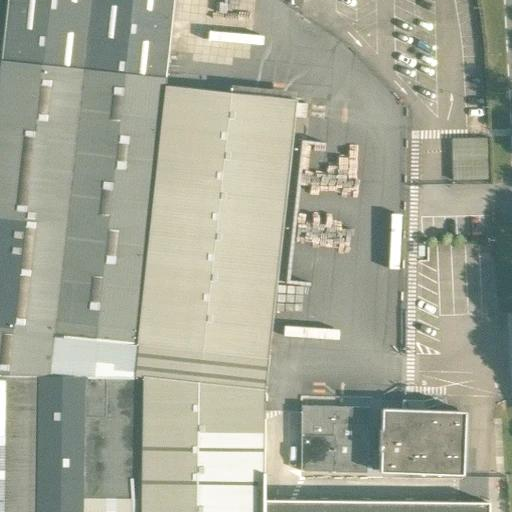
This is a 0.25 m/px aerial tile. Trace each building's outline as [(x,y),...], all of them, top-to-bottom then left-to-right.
[(487,511),(488,503),(264,501),(263,511),(264,498),(264,474),(262,474),(263,416),(276,416),(276,400),(264,400),(294,118),(306,119),(308,104),(294,103),(295,93),(230,85),(229,92),(163,88),(173,0),(7,0),(0,64),(0,511),(487,511)] [(485,139),(451,141),(453,182),(487,180),(485,139)] [(478,248),(479,266),(487,265),(488,274),(496,273),(494,247),(478,248)] [(301,407),(299,472),(366,473),(367,408),(301,407)] [(382,411),(381,430),(378,430),(377,452),(380,452),(380,472),(461,475),(463,414),(382,411)]
